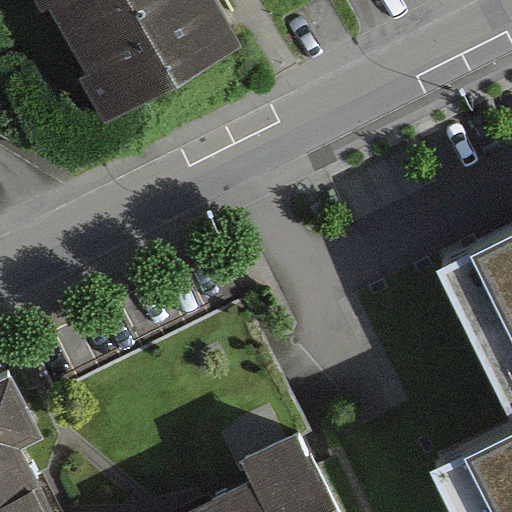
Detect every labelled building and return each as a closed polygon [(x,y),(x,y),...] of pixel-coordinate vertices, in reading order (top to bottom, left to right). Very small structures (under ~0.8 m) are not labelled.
[(212,0),(61,0),(116,96),(231,32),(212,0)] [(511,217),(442,252),(511,393),(511,217)] [(0,511),(61,511),(14,417),(34,407),(7,351),(0,354),(0,511)] [(511,511),(511,414),(437,451),(467,511),(511,511)] [(257,461),(154,511),(341,511),(294,415),(246,439),(257,461)]
